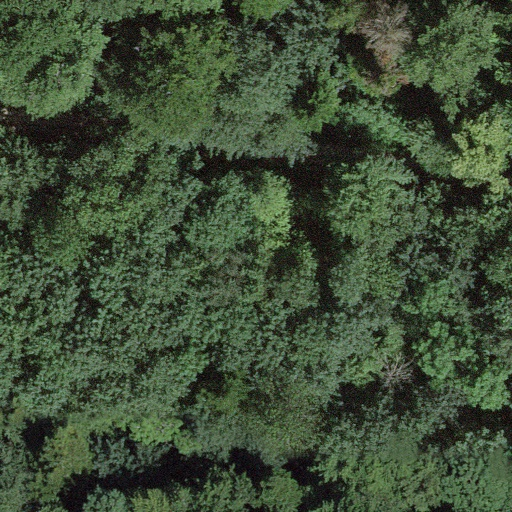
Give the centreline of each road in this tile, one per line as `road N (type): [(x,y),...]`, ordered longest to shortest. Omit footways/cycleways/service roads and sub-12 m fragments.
road 1 (track): [(511,185),(80,122),(0,122)]
road 2 (track): [(229,511),(190,465),(63,397),(0,375)]
